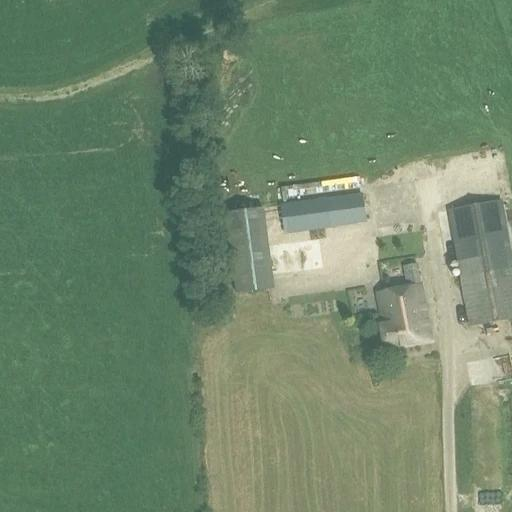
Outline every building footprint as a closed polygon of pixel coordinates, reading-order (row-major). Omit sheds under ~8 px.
[(442,174),(470,326),(511,318),(511,263),(494,165),(442,174)] [(284,231),(365,220),(362,195),(281,206),(284,231)] [(268,245),(264,215),(264,209),(226,214),(236,294),(275,289),(273,275),(266,276),(254,278),(251,250),(250,239),(262,238),(263,245),(268,245)] [(381,213),(389,235),(400,231),(392,209),(381,213)] [(430,339),(420,284),(416,264),(403,267),(407,286),(377,292),(382,323),(379,324),(383,348),(430,339)]
